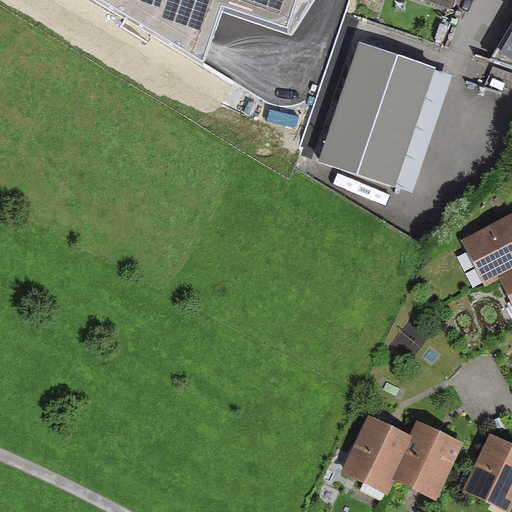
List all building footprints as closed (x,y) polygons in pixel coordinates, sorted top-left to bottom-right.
[(431,70),(360,47),(323,159),(394,182),(431,70)] [(498,280),(511,272),(511,214),(461,242),(485,287),(498,280)] [(511,305),(511,272),(498,280),(511,305)] [(395,475),(410,442),(372,423),(350,469),(389,487),(395,475)] [(434,493),(457,446),(417,427),(410,442),(395,475),(434,493)] [(511,503),(511,450),(492,441),(470,489),(510,507),(511,503)]
